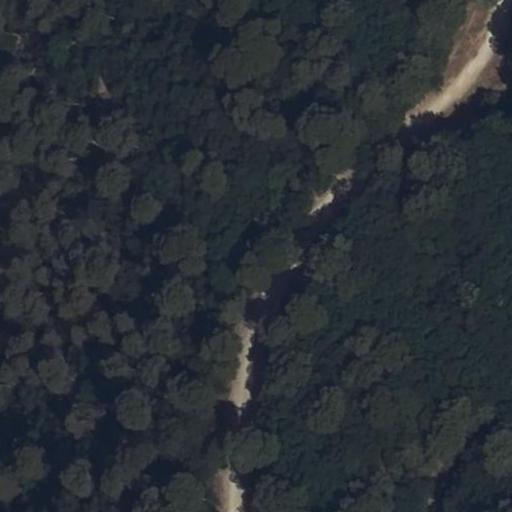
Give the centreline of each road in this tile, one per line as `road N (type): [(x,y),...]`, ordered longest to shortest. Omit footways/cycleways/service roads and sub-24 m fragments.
road 1 (track): [(237,511),(253,348),(270,301),(338,197),(387,151)]
road 2 (track): [(387,151),(473,72),(500,30),(506,0)]
